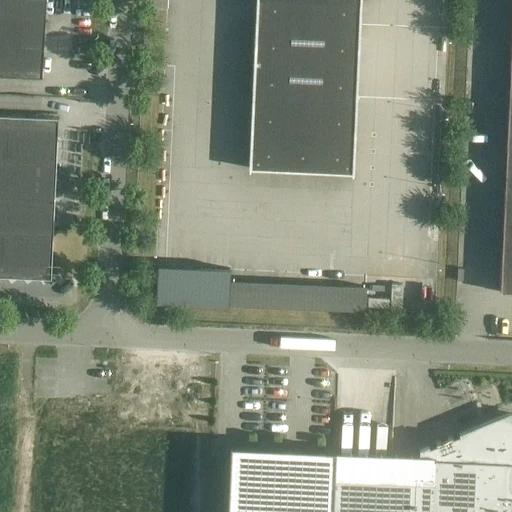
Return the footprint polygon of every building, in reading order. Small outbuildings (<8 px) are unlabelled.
[(0,0),(0,74),(41,77),(44,0),(0,0)] [(359,25),(255,20),(252,93),(297,95),(294,159),(249,157),(248,168),(352,173),(353,162),(308,160),(311,96),(356,98),(359,25)] [(0,275),(50,278),(52,227),(56,141),(57,118),(0,114),(0,275)] [(511,211),(511,171),(504,171),(503,211),(511,211)] [(511,211),(503,211),(501,251),(511,251),(511,211)] [(499,292),(511,292),(511,251),(501,251),(499,292)] [(229,280),(228,304),(228,306),(365,312),(366,286),(229,280)] [(332,477),(330,511),(511,511),(511,504),(511,411),(511,410),(458,432),(459,435),(452,437),(451,435),(434,442),(435,444),(429,447),(428,445),(418,449),(418,454),(334,450),(333,477),(332,477)] [(109,451),(121,451),(121,429),(110,429),(109,451)] [(163,454),(164,432),(151,432),(151,454),(163,454)] [(333,477),(334,450),(334,449),(230,444),(226,511),(330,511),(332,477),(333,477)] [(118,511),(119,490),(107,490),(107,511),(118,511)] [(160,511),(161,493),(150,493),(150,511),(160,511)]
